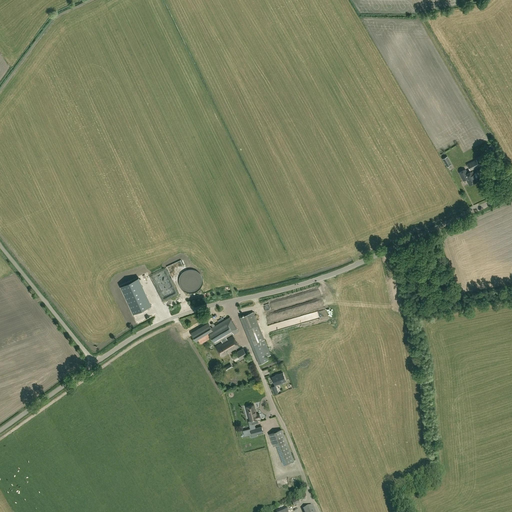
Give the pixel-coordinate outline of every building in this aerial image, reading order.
[(471,170),(480,166),(477,160),(475,161),(468,164),(471,170)] [(468,173),(465,169),(459,172),(463,181),(466,179),(469,185),(477,181),(472,171),(468,173)] [(287,310),(289,317),(296,314),(293,308),(287,310)] [(259,364),(269,360),(261,341),(265,340),(253,312),(240,317),(259,364)] [(234,334),(235,334),(239,331),(230,317),(201,334),(203,338),(205,337),(207,339),(209,337),(210,336),(215,344),(221,340),(222,342),(215,346),(222,357),(239,347),(233,336),(227,339),(226,337),(233,333),(234,334)] [(240,360),(247,355),(243,349),(237,352),(237,353),(232,356),(235,361),(240,359),(240,360)] [(275,384),(285,381),(282,373),(273,377),(275,384)] [(260,414),(258,415),(257,415),(254,405),(246,407),(250,421),(251,421),(252,429),(251,429),(253,439),(245,441),(254,479),(274,474),(265,436),(263,436),(261,427),(255,428),(254,423),(258,422),(258,419),(261,418),(260,414)] [(294,461),(282,429),(269,434),(273,446),(277,445),(285,465),(294,461)]
